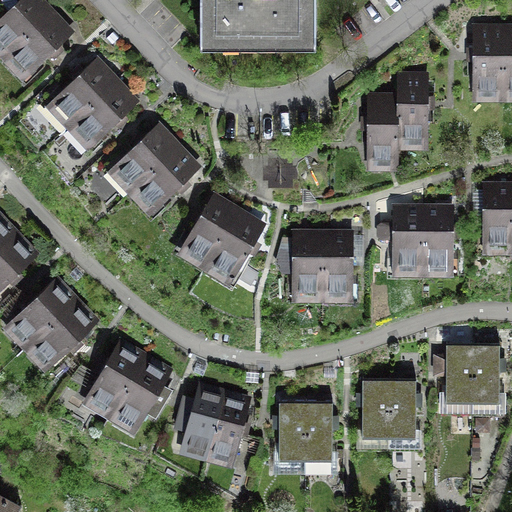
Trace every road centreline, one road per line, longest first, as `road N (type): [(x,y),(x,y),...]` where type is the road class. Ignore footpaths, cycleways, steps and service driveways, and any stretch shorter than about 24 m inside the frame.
road 1 (residential): [(0,170),(131,307),(205,354),(282,367),(431,318),(511,311)]
road 2 (residential): [(111,0),(223,106),(257,111),(327,89),(445,0)]
